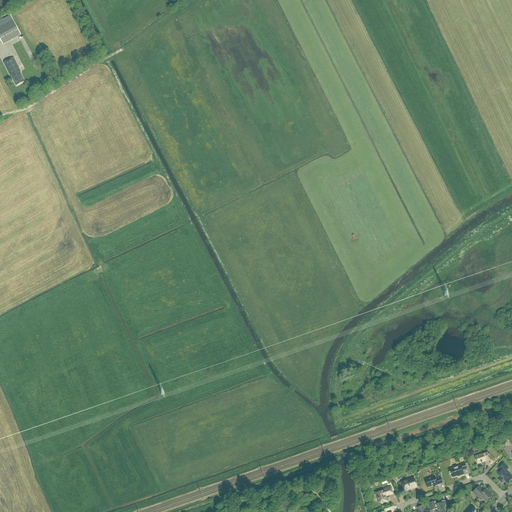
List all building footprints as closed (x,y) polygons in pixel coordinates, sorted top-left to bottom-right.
[(10,15),(0,20),(0,39),(3,44),(21,34),(10,15)] [(20,72),(13,58),(7,61),(5,57),(2,59),(11,76),(16,86),(25,82),(20,72)] [(485,461),(490,465),(495,460),(487,453),(475,457),(477,464),(481,463),(482,463),(482,462),(485,461)] [(466,469),(464,463),(460,465),(460,466),(450,470),(452,478),(460,475),(460,476),(463,475),(462,471),(466,469)] [(498,475),(501,478),(499,480),(502,484),(504,481),(507,484),(511,478),(511,476),(506,471),(508,468),(503,463),(499,468),(502,471),(498,475)] [(413,489),(417,487),(413,476),(413,477),(414,478),(401,483),(401,481),(400,481),(404,491),(413,488),(413,489)] [(442,483),(440,477),(435,479),(434,476),(431,477),(431,478),(425,480),(424,478),(427,488),(434,485),(434,486),(442,483)] [(393,494),(390,487),(385,488),(385,489),(375,493),(376,496),(377,496),(379,503),(383,502),(383,503),(388,501),(386,496),(387,495),(388,496),(393,494)] [(481,497),(486,502),(492,496),(485,489),(483,491),(478,487),(473,493),(479,499),(481,497)] [(444,511),(444,509),(447,502),(444,501),(443,501),(442,501),(442,502),(442,503),(437,505),(436,502),(429,504),(431,510),(435,509),(435,511),(444,511)]
